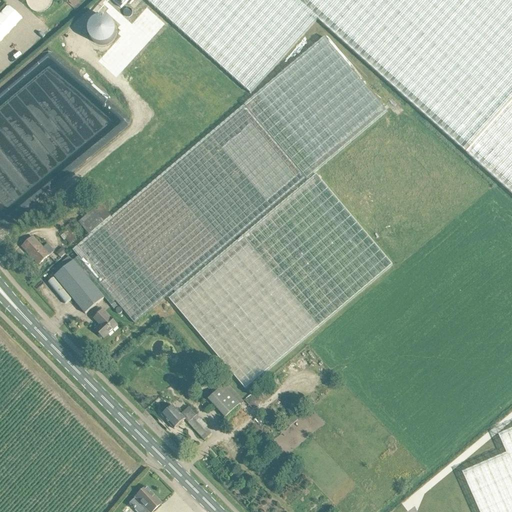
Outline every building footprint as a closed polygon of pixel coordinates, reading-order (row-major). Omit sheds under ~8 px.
[(511,0),(146,0),(251,94),(318,19),(466,153),(511,102),(511,0)] [(88,30),(88,32),(89,34),(89,37),(90,39),(92,41),(93,42),(95,43),(97,44),(100,45),(102,45),(104,45),(107,45),(109,44),(111,43),(112,41),(114,39),(115,37),(116,35),(116,33),(116,31),(116,28),(115,26),(114,24),(113,22),(111,21),(109,19),(107,18),(105,18),(103,17),(101,18),(98,18),(96,19),(94,20),(92,22),(91,23),(90,25),(89,28),(88,30)] [(328,34),(246,103),(309,177),(310,178),(391,109),(390,107),(328,34)] [(511,102),(466,153),(511,193),(511,102)] [(246,103),(73,251),(79,257),(74,261),(104,299),(111,305),(116,300),(135,323),(309,177),(246,103)] [(177,162),(187,152),(184,148),(182,149),(181,148),(172,155),(177,162)] [(317,175),(169,300),(246,391),(304,341),(393,266),(317,175)] [(79,222),(82,226),(90,235),(111,217),(101,204),(79,222)] [(46,258),(54,252),(55,251),(48,243),(44,247),(33,237),(22,247),(39,265),(46,258)] [(63,247),(57,253),(61,258),(68,252),(63,247)] [(104,299),(74,261),(73,262),(69,257),(53,270),(57,275),(55,277),(85,314),(104,299)] [(103,311),(102,312),(98,315),(94,319),(100,325),(95,330),(104,339),(118,326),(103,311)] [(209,400),(226,418),(243,402),(226,383),(209,400)] [(189,423),(197,416),(189,407),(181,415),(173,406),(162,416),(175,430),(185,420),(189,423)] [(198,415),(197,416),(189,423),(205,441),(212,434),(207,428),(208,427),(198,415)] [(507,455),(463,474),(479,511),(511,511),(511,430),(499,437),(507,455)] [(145,488),(138,495),(129,503),(137,511),(152,511),(161,504),(145,488)]
